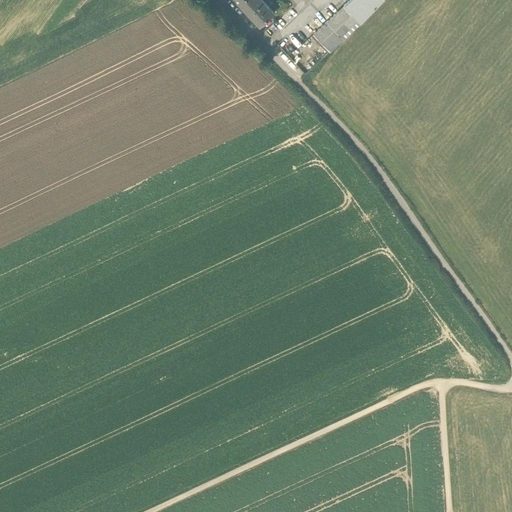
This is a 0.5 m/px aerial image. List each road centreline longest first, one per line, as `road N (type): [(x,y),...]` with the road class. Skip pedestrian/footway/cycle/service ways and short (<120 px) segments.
road 1 (track): [(152,511),(427,384),(511,390)]
road 2 (track): [(448,511),(440,383)]
